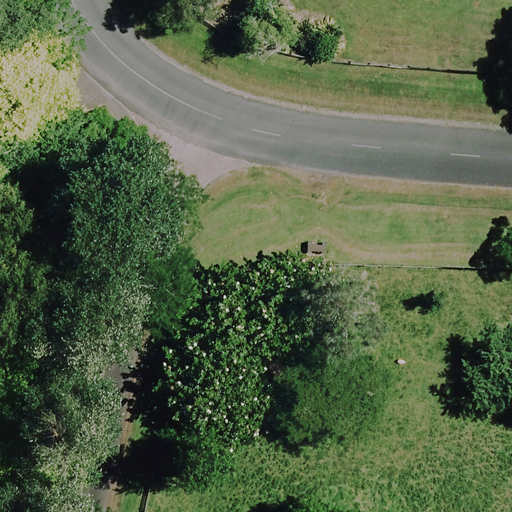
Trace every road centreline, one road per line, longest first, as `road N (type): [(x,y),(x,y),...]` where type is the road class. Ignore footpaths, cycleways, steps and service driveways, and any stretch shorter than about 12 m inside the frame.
road 1 (residential): [(215,112),(150,220),(86,511)]
road 2 (unclassified): [(511,157),(328,145),(215,112)]
road 3 (unclassified): [(215,112),(132,61),(78,0)]
